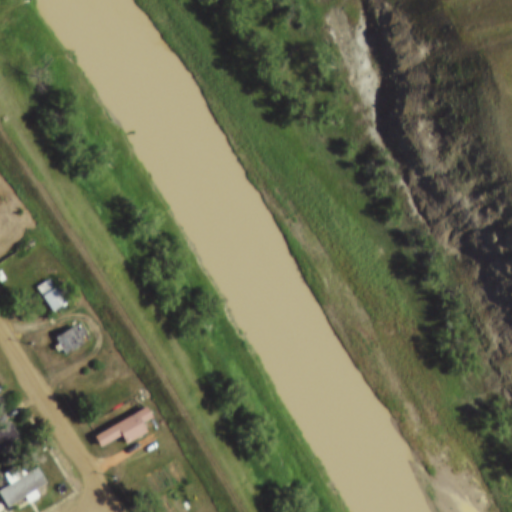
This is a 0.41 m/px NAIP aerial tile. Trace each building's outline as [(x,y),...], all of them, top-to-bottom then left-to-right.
[(27,274),(40,265),(45,274),(49,271),(59,287),(42,298),(27,274)] [(70,309),(51,279),(36,289),(52,314),(60,308),(63,313),(70,309)] [(49,330),(46,324),(65,312),(68,317),(75,313),(82,325),(56,341),(53,336),(49,338),(45,333),(49,330)] [(64,355),(90,343),(82,325),(55,337),(64,355)] [(84,423),(91,435),(112,423),(116,431),(138,419),(133,409),(142,404),(137,394),(84,423)] [(93,435),(99,447),(121,436),(125,444),(147,433),(142,424),(152,419),(147,408),(93,435)] [(0,449),(18,441),(10,425),(0,429),(0,449)] [(0,455),(10,449),(16,460),(27,454),(37,470),(26,477),(29,482),(18,489),(15,484),(0,493),(0,455)] [(0,489),(0,497),(6,508),(25,497),(46,485),(36,468),(25,474),(19,465),(3,474),(9,485),(0,489)]
